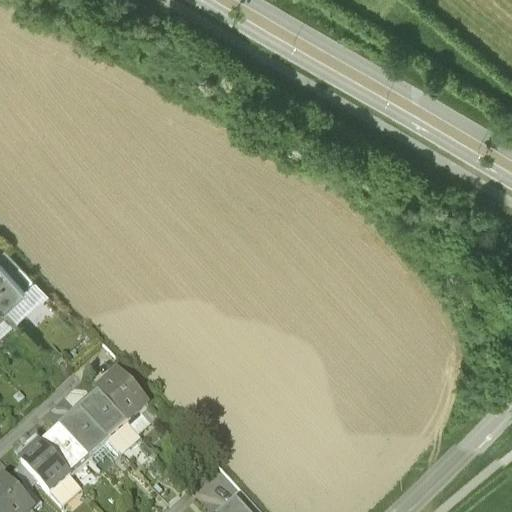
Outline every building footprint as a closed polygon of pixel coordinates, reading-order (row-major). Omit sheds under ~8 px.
[(0,250),(0,259),(24,286),(34,277),(5,246),(0,250)] [(0,298),(5,304),(24,286),(0,259),(0,298)] [(117,385),(98,403),(128,434),(147,416),(117,385)] [(98,403),(79,420),(109,452),(128,434),(98,403)] [(79,420),(60,438),(90,470),(109,452),(79,420)] [(60,438),(41,456),(71,487),(90,470),(60,438)] [(41,456),(22,474),(51,506),(71,487),(41,456)] [(71,487),(51,506),(56,511),(72,511),(83,502),(71,487)] [(24,511),(5,491),(0,494),(0,511),(24,511)]
